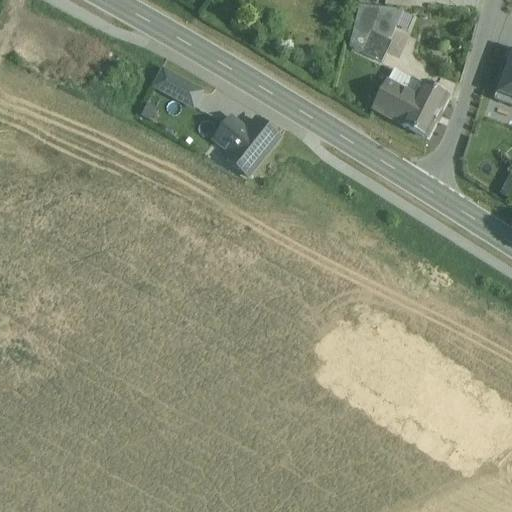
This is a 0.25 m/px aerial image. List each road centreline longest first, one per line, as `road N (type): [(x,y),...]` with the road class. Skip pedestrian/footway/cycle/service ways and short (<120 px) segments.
road 1 (secondary): [(432,192),(113,0)]
road 2 (residential): [(432,192),(491,0)]
